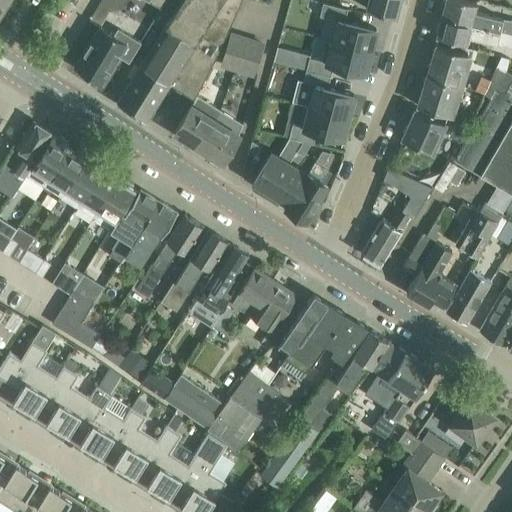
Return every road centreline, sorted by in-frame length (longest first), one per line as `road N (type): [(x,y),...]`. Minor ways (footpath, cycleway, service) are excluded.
road 1 (residential): [(327,265),(400,80),(420,0)]
road 2 (tertiary): [(327,265),(104,123)]
road 3 (tertiary): [(511,375),(327,265)]
road 4 (residential): [(0,422),(141,511)]
